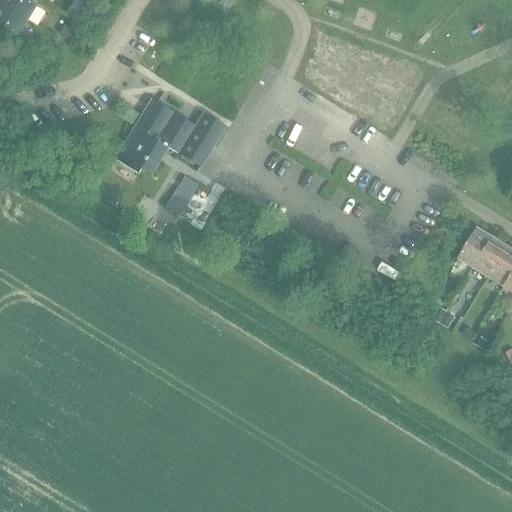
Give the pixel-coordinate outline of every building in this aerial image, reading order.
[(0,0),(0,5),(25,21),(35,5),(26,0),(0,0)] [(0,26),(16,36),(25,21),(0,5),(0,26)] [(138,86),(149,71),(140,64),(129,80),(138,86)] [(203,112),(194,126),(157,103),(147,120),(141,116),(115,159),(137,174),(140,169),(150,175),(167,148),(200,168),(225,126),(203,112)] [(167,206),(177,213),(191,191),(187,189),(191,183),(184,178),(167,206)] [(473,268),(492,238),(475,228),(456,258),(473,268)] [(488,278),(507,247),(492,238),(473,268),(488,278)] [(504,287),(511,273),(511,250),(507,247),(488,278),(504,287)]
